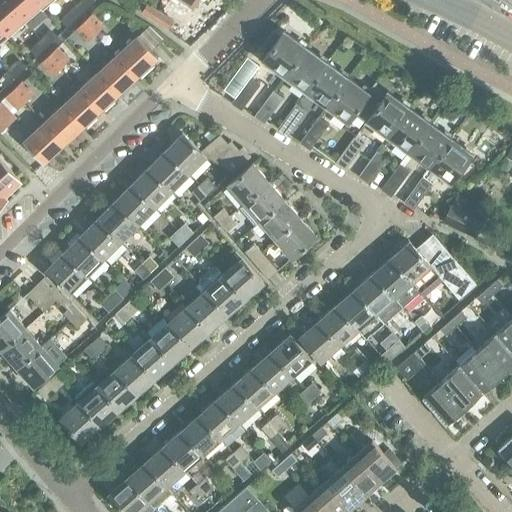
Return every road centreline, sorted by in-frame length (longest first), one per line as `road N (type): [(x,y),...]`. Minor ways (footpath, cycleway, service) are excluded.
road 1 (residential): [(192,84),(387,208),(62,486)]
road 2 (residential): [(0,266),(173,93),(192,84)]
